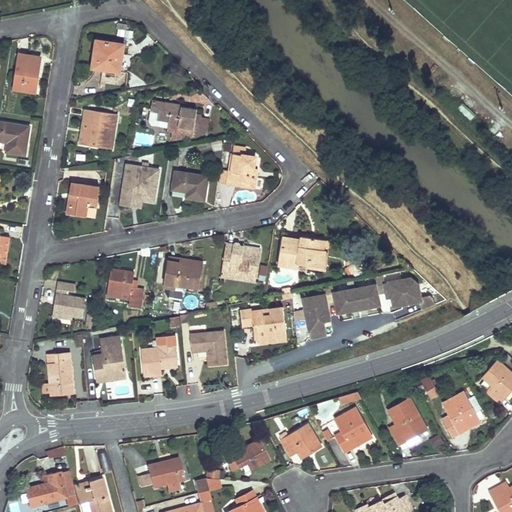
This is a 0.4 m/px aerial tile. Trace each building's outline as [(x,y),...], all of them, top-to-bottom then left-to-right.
[(125,44),(98,40),(94,67),(113,71),(116,55),(123,56),(125,44)] [(41,57),(21,53),(15,88),(32,91),(35,75),(38,76),(41,57)] [(123,56),(116,55),(113,71),(121,72),(123,56)] [(483,107),(447,75),(437,86),(473,118),(483,107)] [(182,107),(153,100),(151,111),(158,112),(157,119),(168,122),(167,127),(178,129),(178,126),(193,130),(193,132),(198,133),(198,131),(207,132),(209,119),(201,118),(201,120),(195,119),(196,114),(197,111),(182,109),(182,107)] [(117,114),(86,109),(85,117),(87,117),(85,127),(83,127),(81,143),(112,149),(117,114)] [(511,132),(488,111),(475,125),(507,153),(511,147),(511,132)] [(31,126),(0,121),(0,140),(8,142),(6,151),(26,155),(31,126)] [(137,132),(134,143),(150,147),(152,135),(137,132)] [(222,139),(212,142),(213,148),(223,146),(222,139)] [(247,148),(235,146),(230,171),(228,183),(253,188),(255,177),(252,176),(253,168),(254,168),(256,156),(246,154),(247,148)] [(160,170),(127,164),(122,196),(142,199),(154,201),(160,170)] [(230,171),(222,170),(220,182),(228,183),(230,171)] [(208,178),(176,173),(172,191),(187,193),(186,198),(204,201),(208,178)] [(99,186),(72,182),(67,212),(86,215),(88,203),(96,205),(99,186)] [(122,196),(121,203),(141,206),(142,199),(122,196)] [(0,256),(1,257),(6,258),(10,237),(0,235),(0,256)] [(301,238),(283,235),(279,264),(297,268),(298,263),(308,264),(309,259),(320,261),(323,239),(316,238),(316,241),(308,240),(309,237),(301,235),(301,238)] [(330,240),(326,240),(324,250),(326,250),(324,262),(320,261),(318,269),(326,270),(327,262),(329,251),(330,240)] [(260,249),(242,246),(241,255),(233,254),(235,245),(226,244),(221,271),(237,274),(237,278),(247,280),(248,276),(256,277),(260,249)] [(242,246),(235,245),(233,254),(241,255),(242,246)] [(355,257),(351,259),(354,264),(348,266),(351,273),(361,269),(358,262),(357,262),(355,257)] [(184,263),(168,260),(165,282),(176,284),(199,288),(203,262),(185,259),(184,263)] [(320,261),(309,259),(308,264),(307,267),(318,269),(320,261)] [(155,276),(157,267),(148,265),(146,274),(155,276)] [(134,272),(111,268),(108,288),(123,291),(121,298),(130,300),(129,306),(140,308),(143,288),(135,286),(132,286),(133,281),(134,272)] [(406,305),(402,280),(385,283),(384,276),(376,277),(377,285),(379,294),(387,293),(388,299),(393,298),(394,307),(402,306),(406,305)] [(418,285),(410,278),(402,280),(406,305),(419,303),(422,310),(436,305),(433,298),(430,296),(421,298),(418,285)] [(76,283),(59,280),(56,300),(58,301),(57,313),(72,316),(82,318),(85,297),(66,294),(67,290),(74,291),(76,283)] [(377,285),(334,292),(333,285),(325,287),(326,294),(293,299),(295,319),(307,317),(310,337),(326,334),(324,320),(330,319),(327,302),(336,300),(338,313),(352,310),(352,307),(366,305),(366,308),(381,305),(379,294),(377,285)] [(123,291),(108,288),(107,296),(121,298),(123,291)] [(58,301),(56,300),(54,316),(72,319),(72,316),(57,313),(58,301)] [(251,308),(241,310),(242,326),(253,325),(257,324),(259,338),(259,343),(269,342),(268,337),(287,334),(283,307),(269,308),(270,314),(252,317),(252,310),(251,308)] [(269,308),(252,310),(252,317),(270,314),(269,308)] [(224,331),(191,333),(192,350),(207,349),(212,349),(212,356),(208,356),(209,366),(227,364),(224,331)] [(120,335),(100,338),(102,350),(103,354),(93,355),(96,374),(109,372),(110,380),(127,377),(120,335)] [(158,346),(141,348),(143,375),(161,374),(160,367),(160,364),(177,363),(175,345),(175,335),(163,336),(164,346),(158,346)] [(70,353),(56,354),(57,363),(49,363),(52,396),(74,394),(70,353)] [(485,379),(480,385),(500,402),(506,396),(504,395),(511,386),(511,372),(497,360),(482,376),(485,379)] [(109,372),(96,374),(97,382),(110,380),(109,372)] [(420,379),(429,398),(439,393),(429,375),(420,379)] [(354,391),(339,396),(341,403),(356,398),(354,391)] [(449,415),(442,419),(452,436),(459,432),(458,430),(469,424),(470,426),(479,421),(474,411),(481,408),(474,394),(467,399),(463,391),(442,403),(449,415)] [(409,398),(388,409),(397,424),(390,428),(399,444),(407,440),(405,438),(416,432),(417,434),(427,428),(409,398)] [(342,430),(335,434),(345,452),(352,447),(351,445),(362,439),(364,441),(372,436),(356,407),(335,418),(342,430)] [(327,427),(331,434),(340,429),(335,421),(327,427)] [(308,423),(281,439),(291,455),(297,451),(299,453),(309,447),(312,451),(322,445),(308,423)] [(322,430),(327,438),(331,436),(326,427),(322,430)] [(437,433),(427,440),(434,449),(444,441),(437,433)] [(258,439),(225,456),(231,469),(246,462),(250,469),(268,459),(258,439)] [(309,447),(299,453),(301,457),(312,451),(309,447)] [(103,449),(96,451),(101,469),(108,467),(103,449)] [(179,456),(171,458),(172,460),(160,463),(160,461),(148,464),(153,487),(185,479),(179,456)] [(44,483),(25,488),(28,506),(66,496),(64,488),(74,485),(73,484),(69,470),(60,472),(60,470),(47,473),(42,474),(44,483)] [(111,511),(102,477),(88,480),(89,485),(74,489),(78,502),(88,499),(90,511),(111,511)] [(206,478),(195,480),(198,492),(209,489),(206,478)] [(220,486),(218,478),(206,478),(209,489),(220,486)] [(88,480),(73,484),(74,485),(74,489),(89,485),(88,480)] [(502,483),(489,491),(497,506),(502,504),(506,511),(511,511),(511,485),(505,489),(502,483)] [(237,505),(225,511),(263,511),(261,508),(259,509),(254,498),(255,497),(252,489),(234,498),(237,505)] [(380,500),(366,507),(368,511),(409,511),(412,510),(404,495),(397,499),(383,506),(381,503),(380,500)] [(397,499),(395,496),(381,503),(383,506),(397,499)] [(202,511),(200,502),(165,511),(164,511),(202,511)]
